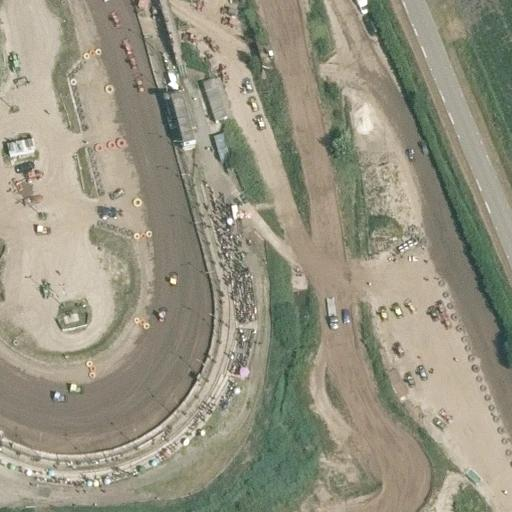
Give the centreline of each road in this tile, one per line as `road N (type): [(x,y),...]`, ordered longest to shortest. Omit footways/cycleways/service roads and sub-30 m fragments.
road 1 (unknown): [(511,424),(347,0)]
road 2 (unclassified): [(511,242),(411,0)]
